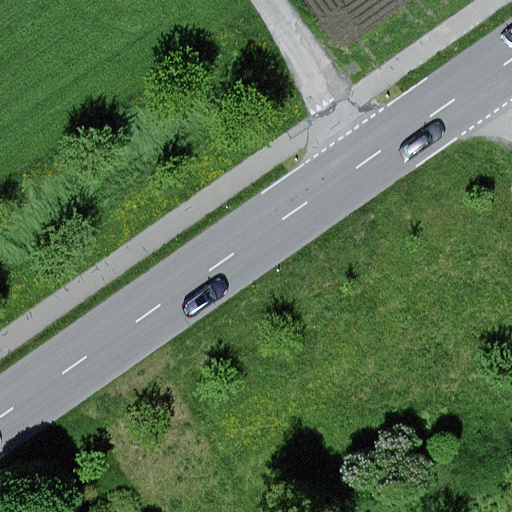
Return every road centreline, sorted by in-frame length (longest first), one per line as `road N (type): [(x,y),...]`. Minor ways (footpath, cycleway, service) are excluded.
road 1 (secondary): [(0,417),(511,59)]
road 2 (track): [(267,0),(370,160)]
